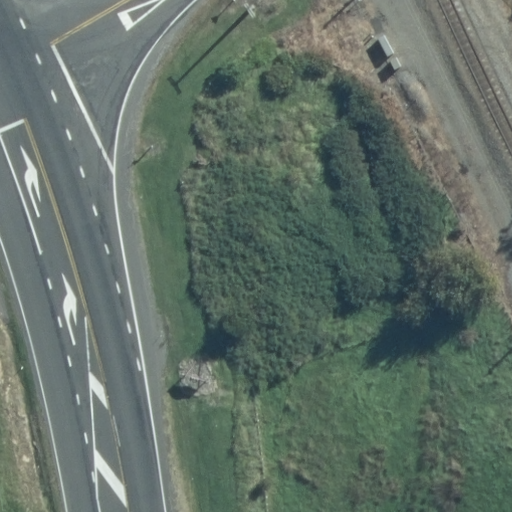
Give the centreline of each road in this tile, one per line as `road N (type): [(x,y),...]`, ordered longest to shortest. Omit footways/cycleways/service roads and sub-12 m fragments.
road 1 (secondary): [(131,511),(89,314),(7,68)]
road 2 (unclassified): [(132,0),(7,68)]
